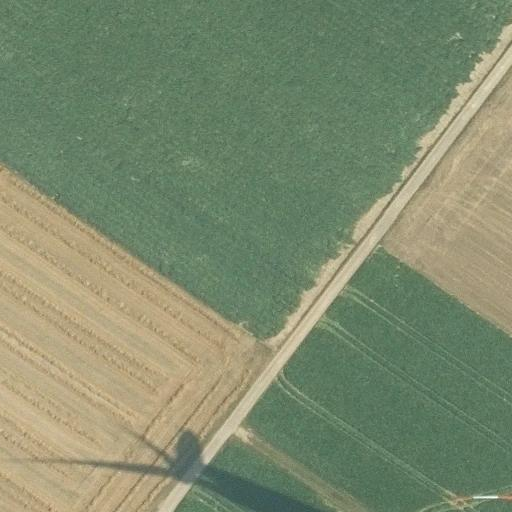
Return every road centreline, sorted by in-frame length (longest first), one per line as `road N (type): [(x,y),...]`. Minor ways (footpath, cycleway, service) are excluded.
road 1 (track): [(230,428),(511,63)]
road 2 (track): [(230,428),(353,511)]
